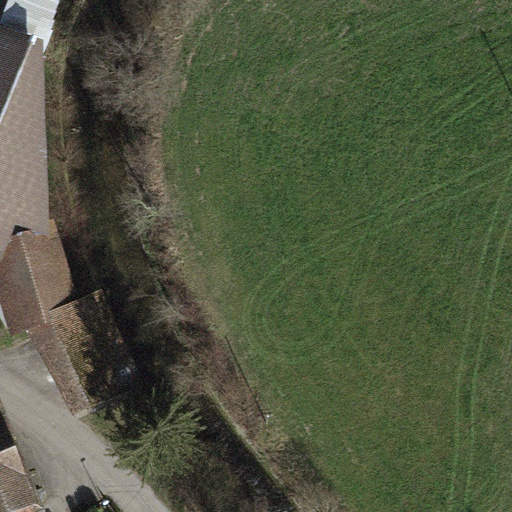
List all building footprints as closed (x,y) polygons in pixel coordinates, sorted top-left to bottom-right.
[(19,0),(13,26),(53,37),(63,0),(19,0)] [(39,63),(0,47),(0,251),(44,239),(39,63)] [(44,239),(0,251),(0,252),(22,327),(48,320),(63,313),(44,239)] [(63,313),(48,320),(77,386),(64,393),(72,409),(134,382),(98,304),(65,317),(63,313)] [(0,511),(30,511),(2,437),(0,433),(0,511)]
